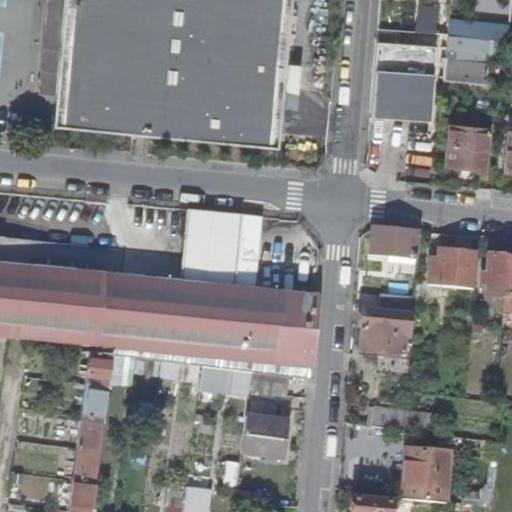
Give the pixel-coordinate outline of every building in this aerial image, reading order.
[(48,0),(41,100),(59,101),(66,0),(48,0)] [(293,0),(66,0),(59,101),(56,132),(281,150),(293,0)] [(434,31),(436,6),(415,4),(412,29),(434,31)] [(403,58),(404,31),(376,30),(374,56),(403,58)] [(485,52),(486,41),(466,39),(464,50),(485,52)] [(376,58),(373,100),(403,103),(408,60),(376,58)] [(445,62),(444,80),(485,84),(486,66),(445,62)] [(490,130),(448,126),(444,167),(486,171),(490,130)] [(239,218),(184,212),(175,285),(122,281),(125,252),(0,241),(0,338),(97,348),(97,357),(110,358),(160,364),(201,369),(250,374),(285,379),(306,382),(314,299),(233,290),(239,218)] [(415,234),(373,230),(370,255),(412,259),(415,234)] [(474,256),(437,252),(436,268),(431,268),(430,277),(435,277),(434,288),(470,292),(474,256)] [(511,259),(487,257),(485,282),(480,281),(480,287),(484,288),(484,298),(511,300),(511,259)] [(377,295),(375,311),(410,314),(411,299),(377,295)] [(375,311),(355,310),(354,327),(361,329),(359,350),(386,353),(385,358),(400,360),(402,336),(408,329),(410,314),(375,311)] [(110,358),(97,357),(89,356),(86,386),(106,388),(110,358)] [(283,398),(285,379),(250,374),(247,393),(283,398)] [(102,422),(106,388),(86,386),(81,419),(102,422)] [(373,413),(371,433),(414,436),(416,418),(373,413)] [(98,453),(102,422),(81,419),(77,450),(98,453)] [(244,419),(239,456),(280,461),(285,424),(244,419)] [(77,450),(72,482),(93,485),(98,453),(77,450)] [(404,452),(399,501),(439,504),(443,455),(404,452)] [(222,463),(221,490),(233,491),(235,464),(222,463)] [(72,482),(67,511),(89,511),(93,485),(72,482)] [(181,511),(182,507),(184,492),(166,491),(163,511),(181,511)] [(389,511),(390,504),(348,500),(347,511),(389,511)]
